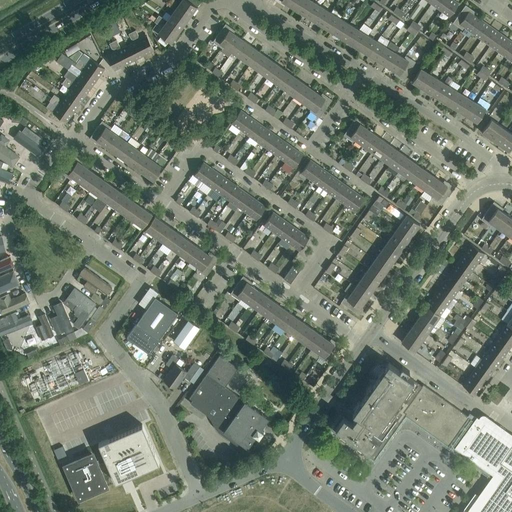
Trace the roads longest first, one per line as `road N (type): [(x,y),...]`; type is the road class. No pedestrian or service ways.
road 1 (unclassified): [(199,496),(164,416),(107,342),(133,276),(91,244)]
road 2 (unclassified): [(292,295),(327,245),(324,236),(203,152),(194,153),(159,203)]
road 3 (unclassified): [(75,141),(104,97),(166,65),(209,10),(234,5)]
road 4 (residential): [(91,244),(53,295),(34,295),(12,248),(15,194)]
road 5 (residential): [(369,336),(475,189)]
road 6 (unclassified): [(495,183),(491,162),(360,73)]
road 7 (unclassified): [(511,425),(466,404),(369,336)]
road 8 (unclassified): [(344,93),(475,189)]
road 9 (residential): [(287,463),(291,444),(362,345)]
road 10 (unclassified): [(234,5),(344,93)]
road 11 (unclassified): [(360,73),(249,3)]
road 12 (secondary): [(0,65),(103,0)]
